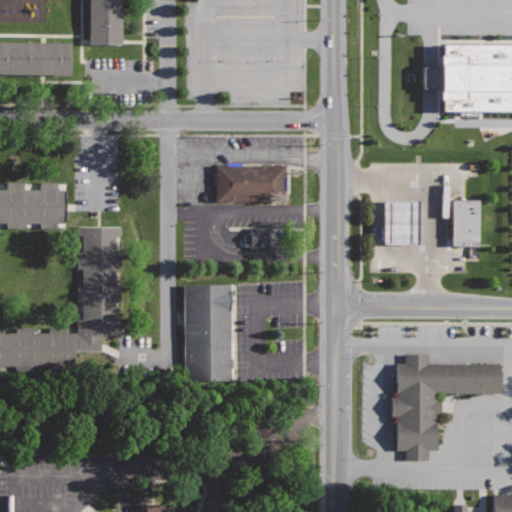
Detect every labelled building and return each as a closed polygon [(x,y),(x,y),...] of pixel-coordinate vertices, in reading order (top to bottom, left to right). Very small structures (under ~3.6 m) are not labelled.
[(117,0),(84,0),(84,47),(117,47),(117,0)] [(70,44),(0,44),(0,75),(70,75),(70,44)] [(511,44),(441,44),(441,66),(435,66),(422,66),(422,88),(428,88),(435,88),(440,88),(440,118),(453,118),(511,118),(511,44)] [(284,164),(215,164),(215,199),(266,199),(266,191),(284,191),(284,164)] [(64,183),(0,183),(0,229),(64,229),(64,183)] [(479,198),(464,198),(451,198),(450,245),(462,245),(479,245),(479,198)] [(381,199),(381,243),(416,243),(416,199),(381,199)] [(271,226),(247,227),(247,247),(271,246),(271,226)] [(76,230),(76,330),(0,330),(0,367),(73,367),(73,353),(99,353),(99,335),(121,335),(121,230),(76,230)] [(220,282),(180,282),(182,385),(222,384),(220,282)] [(501,362),(429,361),(429,351),(404,351),(404,362),(393,362),(393,395),(389,395),(389,417),(395,417),(395,449),(405,449),(405,457),(426,457),(426,449),(436,449),(436,412),(440,412),(440,391),(500,391),(501,362)] [(511,511),(511,493),(492,493),(492,511),(511,511)] [(162,511),(162,499),(138,499),(138,511),(122,511),(122,510),(89,510),(89,511),(162,511)] [(465,511),(465,503),(453,502),(452,511),(465,511)]
